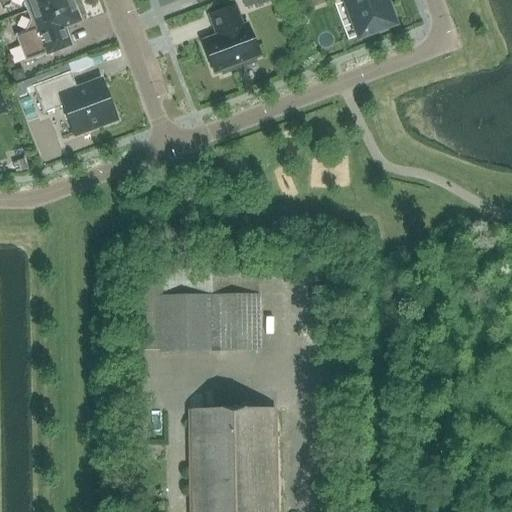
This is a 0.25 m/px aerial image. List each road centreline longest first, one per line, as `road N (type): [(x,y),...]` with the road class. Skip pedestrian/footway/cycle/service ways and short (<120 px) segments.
road 1 (residential): [(431,0),(448,43),(168,148)]
road 2 (residential): [(168,148),(30,200),(0,199)]
road 3 (residential): [(111,0),(168,148)]
